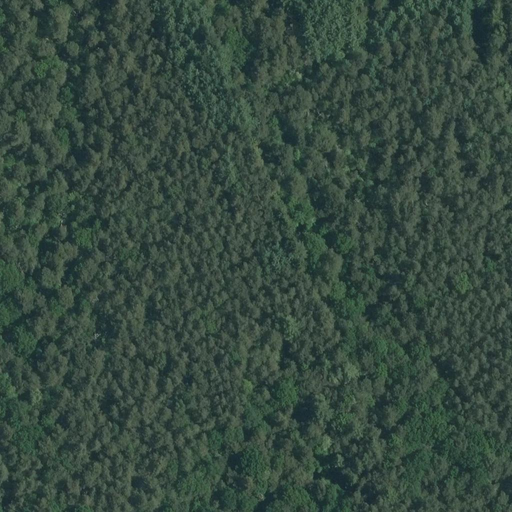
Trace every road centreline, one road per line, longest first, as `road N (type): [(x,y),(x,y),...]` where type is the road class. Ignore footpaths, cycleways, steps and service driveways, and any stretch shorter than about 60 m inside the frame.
road 1 (track): [(170,511),(286,394),(511,269)]
road 2 (track): [(281,0),(416,320)]
